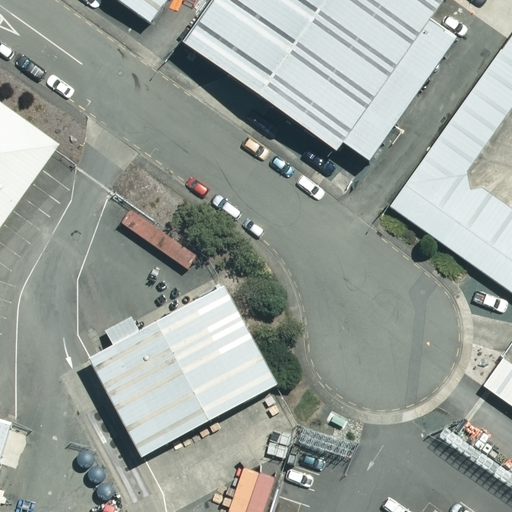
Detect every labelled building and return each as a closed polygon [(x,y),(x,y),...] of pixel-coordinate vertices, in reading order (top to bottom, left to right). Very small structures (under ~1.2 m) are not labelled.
[(159,0),(119,0),(146,19),(159,0)] [(206,0),(179,40),(330,147),(337,138),(365,158),(453,34),(426,15),(436,0),(206,0)] [(511,29),(388,200),(511,289),(511,187),(485,168),(511,131),(511,29)] [(0,231),(58,146),(0,106),(0,231)] [(218,283),(80,353),(129,450),(268,380),(218,283)] [(511,365),(508,362),(488,390),(511,407),(511,365)] [(0,470),(14,424),(0,419),(0,470)] [(313,459),(296,453),(283,493),(300,498),(313,459)]
